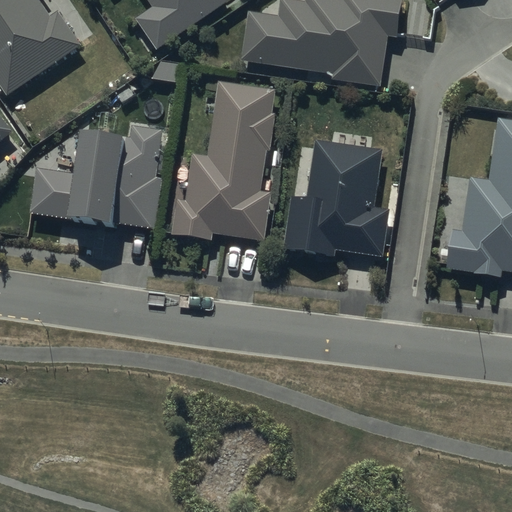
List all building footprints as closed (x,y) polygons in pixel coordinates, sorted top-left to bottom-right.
[(0,0),(0,84),(9,98),(85,48),(62,14),(52,20),(40,1),(41,0),(0,0)] [(148,0),(155,8),(137,21),(158,52),(231,1),(230,0),(148,0)] [(278,17),(249,13),(243,63),(334,74),(333,83),(383,89),(390,36),(401,37),(405,0),(308,0),(308,5),(280,1),(278,17)] [(188,202),(178,201),(174,237),(213,241),(214,236),(265,242),(270,195),(263,195),(267,152),(272,153),(276,117),(273,117),(276,91),(220,85),(212,157),(193,155),(188,202)] [(0,173),(3,171),(0,167),(0,143),(12,133),(0,118),(0,173)] [(511,122),(498,120),(488,180),(472,178),(464,231),(452,229),(445,270),(472,275),(472,276),(504,282),(505,272),(511,273),(511,122)] [(78,177),(37,171),(31,216),(113,226),(114,224),(156,230),(163,180),(157,179),(163,130),(134,126),(132,140),(84,134),(78,177)] [(310,199),(292,197),(285,251),(336,258),(337,251),(384,258),(391,213),(375,211),(383,151),(318,142),(310,199)]
